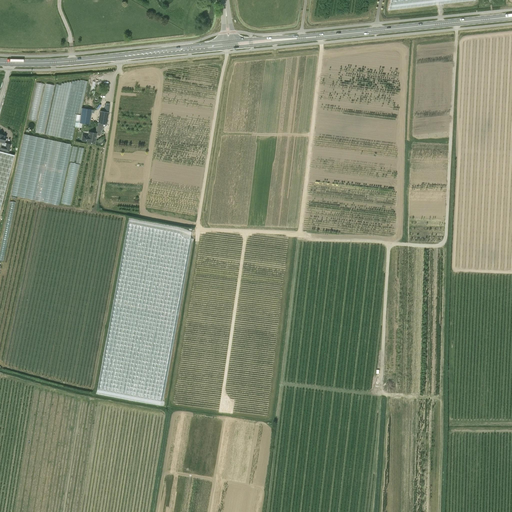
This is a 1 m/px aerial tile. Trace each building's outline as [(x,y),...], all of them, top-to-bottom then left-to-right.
[(36,121),(44,83),(36,82),(29,119),(36,121)] [(44,134),(54,85),(46,83),(36,132),(44,134)] [(104,111),(100,110),(98,123),(106,124),(108,112),(109,105),(105,105),(104,111)] [(81,107),(79,122),(89,123),(91,109),(81,107)] [(103,131),(103,128),(97,127),(96,133),(89,132),(89,136),(83,135),(82,141),(88,141),(88,143),(95,144),(97,136),(100,136),(101,131),(103,131)] [(0,149),(10,152),(9,152),(11,152),(13,145),(9,144),(10,136),(2,134),(3,133),(0,132),(0,141),(2,142),(0,149)] [(22,134),(11,195),(60,204),(68,161),(81,163),(83,148),(72,146),(72,143),(22,134)] [(0,209),(14,155),(11,154),(0,150),(0,209)] [(71,205),(79,164),(70,162),(62,203),(71,205)]
